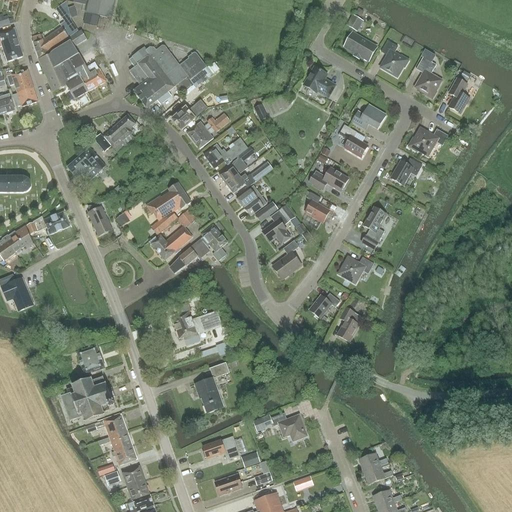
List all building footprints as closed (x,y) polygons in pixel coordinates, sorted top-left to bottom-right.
[(74,0),(74,3),(84,5),(82,11),(87,12),(84,23),(97,26),(98,16),(111,19),(114,0),(74,0)] [(0,28),(15,23),(13,18),(9,20),(8,17),(4,18),(3,15),(0,15),(0,28)] [(357,31),(363,21),(352,15),(346,25),(357,31)] [(71,21),(67,24),(62,28),(43,41),(48,53),(69,39),(69,38),(74,35),(72,31),(76,29),(71,21)] [(15,30),(0,34),(0,47),(2,47),(8,63),(23,57),(15,30)] [(87,40),(82,32),(69,39),(71,42),(54,52),(61,64),(60,64),(69,79),(77,74),(70,61),(79,55),(74,47),(87,40)] [(368,61),(376,48),(353,34),(345,48),(368,61)] [(42,40),(41,35),(32,38),(34,43),(33,43),(39,60),(49,56),(48,53),(43,41),(43,40),(42,40)] [(401,57),(394,54),(398,47),(387,41),(381,53),(387,56),(380,68),(397,78),(403,68),(404,68),(409,61),(401,56),(401,57)] [(150,56),(144,49),(129,60),(135,68),(129,72),(140,86),(134,91),(147,109),(157,101),(160,105),(171,96),(168,92),(174,88),(188,78),(190,81),(195,87),(211,74),(206,68),(207,68),(196,54),(194,53),(188,58),(189,59),(180,66),(165,47),(162,46),(150,56)] [(68,86),(70,88),(69,89),(75,100),(88,93),(77,74),(69,79),(60,64),(61,64),(54,52),(53,53),(49,56),(39,60),(53,93),(68,86)] [(86,68),(87,68),(79,55),(70,61),(77,74),(88,93),(98,87),(86,68)] [(435,92),(442,81),(431,75),(436,66),(423,58),(416,70),(423,74),(414,88),(425,95),(424,96),(432,100),(436,92),(435,92)] [(106,82),(99,70),(95,63),(87,68),(86,68),(98,87),(106,82)] [(316,94),(317,92),(328,99),(335,87),(328,82),(327,83),(324,81),(327,76),(314,68),(303,86),(316,94)] [(7,77),(10,86),(10,87),(15,85),(18,95),(34,90),(28,71),(7,77)] [(467,81),(470,76),(463,72),(460,77),(467,81)] [(188,80),(182,84),(186,89),(192,85),(188,80)] [(456,94),(448,108),(460,115),(466,105),(467,105),(470,100),(462,95),(467,86),(457,80),(450,91),(456,94)] [(21,106),(22,108),(38,103),(34,90),(18,95),(13,96),(16,108),(21,106)] [(0,97),(0,103),(4,115),(15,111),(10,94),(0,97)] [(188,112),(186,108),(172,120),(181,131),(195,119),(204,112),(198,104),(188,112)] [(260,121),(268,118),(262,105),(254,108),(260,121)] [(357,113),(352,122),(363,129),(366,123),(378,130),(386,117),(368,106),(363,116),(357,113)] [(216,133),(221,130),(220,129),(230,122),(224,114),(214,121),(212,119),(207,122),(209,124),(204,127),(201,123),(187,133),(199,150),(213,139),(210,135),(214,131),(216,133)] [(126,145),(134,138),(131,135),(133,134),(130,130),(129,129),(135,124),(128,116),(113,129),(124,141),(123,141),(126,145)] [(361,159),(368,147),(353,139),(356,133),(344,126),(338,136),(348,142),(345,149),(361,159)] [(126,145),(123,141),(124,141),(113,129),(104,137),(117,153),(126,145)] [(428,157),(436,143),(442,147),(448,137),(437,130),(433,136),(420,129),(414,140),(413,139),(408,147),(416,152),(417,151),(428,157)] [(100,134),(94,140),(104,152),(111,147),(100,134)] [(234,145),(235,147),(226,154),(224,150),(222,152),(217,145),(204,155),(214,170),(224,162),(227,165),(247,149),(240,139),(234,145)] [(324,149),(321,153),(327,157),(330,152),(324,149)] [(87,153),(86,152),(68,168),(84,187),(102,171),(102,170),(106,167),(90,150),(87,153)] [(241,160),(232,167),(219,176),(226,185),(239,176),(238,175),(247,168),(243,162),(250,156),(246,151),(239,156),(241,160)] [(325,165),(328,160),(321,156),(318,161),(325,165)] [(391,179),(402,186),(410,173),(416,177),(422,166),(410,159),(406,165),(401,162),(391,179)] [(233,194),(246,185),(248,187),(272,170),(270,168),(269,169),(266,165),(262,168),(250,176),(249,175),(246,177),(246,176),(241,179),(239,176),(226,185),(233,194)] [(309,183),(321,190),(325,183),(341,192),(349,180),(330,169),(325,177),(316,172),(314,176),(313,176),(309,183)] [(0,177),(0,193),(23,194),(23,193),(25,193),(27,193),(28,192),(29,191),(30,190),(31,189),(31,188),(31,187),(31,186),(31,185),(31,184),(31,183),(31,182),(30,182),(30,181),(29,180),(28,179),(27,179),(25,178),(24,178),(23,178),(0,177)] [(161,197),(147,206),(148,208),(153,215),(155,214),(158,219),(161,225),(154,230),(158,235),(177,219),(173,213),(180,208),(181,210),(191,203),(178,184),(169,190),(170,193),(162,198),(161,197)] [(237,199),(244,209),(251,217),(263,207),(267,204),(261,196),(254,187),(237,199)] [(321,199),(310,193),(307,199),(312,202),(305,214),(323,224),(330,212),(317,205),(321,199)] [(272,203),(255,215),(260,222),(277,210),(272,203)] [(278,212),(271,218),(275,223),(262,232),(270,243),(276,238),(282,245),(291,238),(285,231),(286,231),(283,227),(287,224),(295,218),(286,206),(278,212)] [(99,237),(112,231),(101,208),(100,208),(97,210),(89,214),(99,237)] [(378,244),(384,233),(378,229),(386,215),(374,208),(364,227),(370,230),(366,237),(365,237),(361,243),(374,251),(378,244)] [(187,227),(194,222),(193,221),(195,219),(187,210),(177,219),(184,227),(186,226),(187,227)] [(26,226),(30,235),(47,228),(50,236),(70,227),(64,213),(44,221),(42,217),(32,224),(26,226)] [(124,214),(116,219),(121,228),(130,222),(129,220),(125,214),(124,214)] [(301,224),(295,229),(300,235),(306,231),(301,224)] [(213,226),(201,235),(208,244),(220,234),(213,226)] [(16,233),(25,247),(32,242),(26,227),(16,233)] [(166,242),(161,236),(157,240),(156,238),(150,243),(165,262),(175,254),(175,255),(181,250),(179,249),(193,238),(184,227),(166,242)] [(307,231),(302,235),(307,241),(312,238),(307,231)] [(10,236),(13,239),(9,242),(6,238),(0,242),(0,243),(2,247),(7,243),(10,245),(16,253),(25,247),(16,233),(15,232),(10,236)] [(220,234),(208,244),(216,253),(213,255),(218,262),(226,255),(221,249),(228,243),(220,234)] [(200,260),(210,251),(201,240),(191,249),(197,257),(200,260)] [(283,250),(288,256),(273,267),(283,280),(301,266),(292,253),(299,248),(294,241),(283,250)] [(16,253),(10,245),(7,243),(2,247),(0,243),(0,255),(4,261),(16,253)] [(180,258),(170,268),(175,275),(186,266),(197,257),(191,249),(180,258)] [(368,275),(374,265),(363,258),(359,264),(348,258),(338,275),(355,285),(363,272),(368,275)] [(376,266),(373,271),(380,275),(383,270),(376,266)] [(13,276),(0,281),(0,283),(8,301),(14,299),(19,312),(33,306),(22,279),(15,282),(13,276)] [(335,308),(340,302),(330,294),(325,300),(321,296),(309,311),(320,320),(332,305),(335,308)] [(354,308),(358,300),(351,297),(348,304),(354,308)] [(172,318),(180,340),(197,334),(201,332),(199,324),(194,326),(189,313),(192,312),(189,303),(176,307),(179,316),(172,318)] [(337,336),(349,343),(359,325),(362,319),(355,315),(356,314),(345,308),(339,319),(345,322),(337,336)] [(202,319),(206,331),(220,326),(216,314),(202,319)] [(219,347),(222,357),(236,353),(232,343),(219,347)] [(51,356),(52,349),(40,346),(39,353),(51,356)] [(77,353),(83,372),(85,376),(105,369),(97,346),(77,353)] [(214,368),(217,378),(230,373),(226,363),(214,368)] [(105,417),(103,413),(110,410),(110,411),(116,409),(114,402),(113,403),(111,398),(115,397),(112,388),(108,389),(106,384),(103,377),(92,381),(92,379),(72,386),(73,388),(67,391),(69,395),(62,397),(70,421),(83,417),(85,423),(105,417)] [(207,414),(220,409),(218,402),(221,401),(213,379),(195,385),(198,395),(201,394),(202,399),(207,414)] [(287,421),(284,414),(270,419),(273,427),(279,425),(284,438),(294,434),(297,441),(307,437),(299,416),(287,421)] [(88,433),(95,431),(106,427),(110,438),(127,432),(122,415),(104,422),(95,425),(95,424),(86,428),(88,433)] [(263,418),(253,422),(257,431),(257,432),(267,429),(266,427),(263,418)] [(110,438),(99,442),(100,447),(111,443),(115,452),(132,446),(127,432),(110,438)] [(227,442),(233,440),(231,432),(224,434),(227,441),(222,442),(222,441),(203,448),(204,452),(203,453),(205,458),(206,458),(207,460),(226,453),(225,452),(230,451),(227,442)] [(120,466),(137,460),(132,446),(115,452),(120,466)] [(257,453),(241,458),(245,468),(259,464),(260,463),(257,453)] [(387,459),(379,462),(376,454),(359,460),(364,473),(381,467),(388,464),(387,459)] [(259,464),(263,475),(254,478),(258,490),(273,485),(269,473),(265,462),(260,463),(259,464)] [(101,476),(114,471),(112,464),(99,469),(101,476)] [(145,481),(140,467),(122,473),(127,488),(145,481)] [(385,479),(393,476),(391,472),(384,475),(381,467),(364,473),(369,486),(385,479)] [(117,472),(105,477),(109,487),(121,483),(117,472)] [(220,496),(242,489),(238,476),(215,483),(220,496)] [(310,476),(304,479),(308,488),(314,486),(310,476)] [(150,495),(145,481),(127,488),(132,502),(133,501),(150,495)] [(400,496),(393,499),(390,491),(373,497),(378,510),(394,503),(395,504),(402,501),(400,496)] [(297,511),(297,509),(288,511),(283,511),(277,493),(254,501),(257,511),(253,511),(251,511),(297,511)] [(138,511),(154,506),(150,495),(133,501),(136,508),(133,509),(133,510),(130,511),(129,511),(138,511)] [(398,511),(395,504),(394,503),(378,510),(378,511),(406,511),(405,508),(398,511)]
